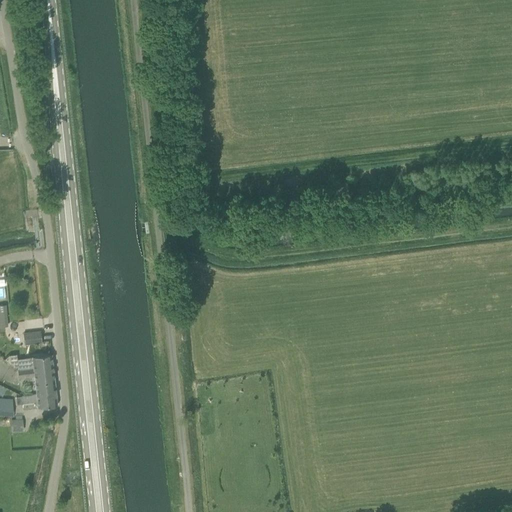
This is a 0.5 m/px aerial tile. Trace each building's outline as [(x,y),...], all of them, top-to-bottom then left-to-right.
[(41,342),(40,331),(23,333),(24,344),(41,342)] [(8,355),(4,359),(7,362),(14,367),(17,367),(18,367),(17,359),(16,354),(8,355)] [(23,361),(22,361),(23,368),(33,367),(34,373),(34,377),(36,394),(16,396),(17,404),(22,403),(23,409),(57,406),(55,392),(54,380),(53,371),(51,355),(32,357),(26,358),(23,361)] [(23,368),(18,369),(19,378),(34,377),(34,373),(33,367),(23,368)] [(0,415),(14,416),(13,406),(0,404),(0,415)] [(10,419),(10,431),(23,431),(23,418),(10,419)]
